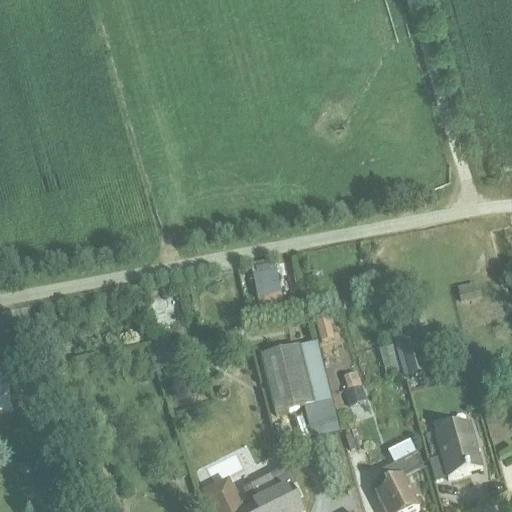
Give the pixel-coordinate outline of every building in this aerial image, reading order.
[(276,267),(253,270),(260,310),(283,306),(276,267)] [(477,288),(458,291),(461,309),(480,305),(477,288)] [(336,314),(319,317),(325,344),(342,340),(336,314)] [(154,322),(144,324),(149,344),(156,341),(156,340),(159,339),(154,322)] [(414,323),(396,328),(410,382),(430,376),(419,338),(418,339),(414,323)] [(458,333),(443,337),(448,353),(463,349),(458,333)] [(160,342),(152,344),(161,372),(177,367),(168,340),(160,342)] [(317,346),(261,360),(275,419),(305,412),(313,443),(340,436),(317,346)] [(62,350),(46,354),(50,370),(66,366),(62,350)] [(461,351),(450,354),(454,368),(465,365),(461,351)] [(357,377),(344,382),(348,394),(345,395),(350,412),(367,407),(357,377)] [(7,378),(0,379),(0,416),(13,415),(7,378)] [(442,461),(448,483),(483,475),(471,428),(456,433),(453,423),(433,428),(442,461)] [(25,457),(19,469),(33,476),(39,464),(25,457)] [(385,485),(372,491),(383,511),(418,511),(415,505),(420,502),(414,490),(410,492),(405,483),(425,473),(417,459),(381,478),(385,485)] [(448,483),(442,461),(429,465),(435,487),(448,483)] [(185,469),(171,473),(175,485),(189,481),(185,469)] [(300,511),(291,492),(279,498),(271,484),(245,497),(251,509),(245,511),(300,511)] [(110,485),(95,490),(97,497),(95,498),(99,511),(122,511),(120,503),(117,504),(113,491),(112,491),(110,485)] [(243,511),(230,485),(205,498),(211,511),(243,511)]
